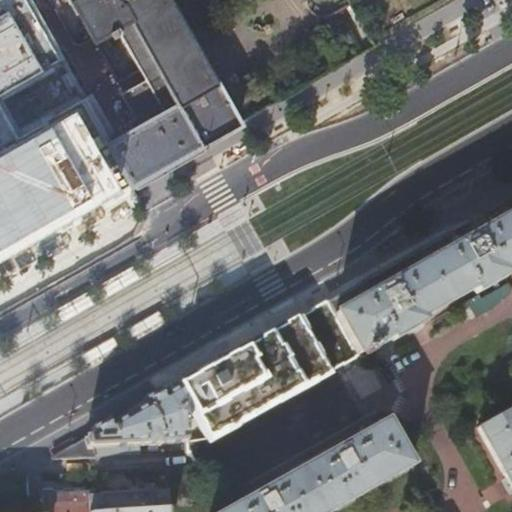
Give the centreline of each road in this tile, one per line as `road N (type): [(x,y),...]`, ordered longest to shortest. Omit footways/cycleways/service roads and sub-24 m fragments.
road 1 (primary): [(0,436),(338,246),(422,179),(511,127)]
road 2 (primary): [(511,47),(383,118),(257,169),(0,314)]
